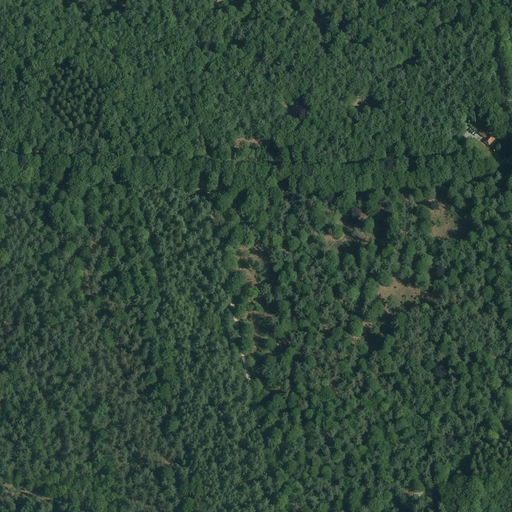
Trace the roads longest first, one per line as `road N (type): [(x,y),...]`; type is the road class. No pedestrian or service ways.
road 1 (tertiary): [(0,174),(301,183),(430,175),(511,160)]
road 2 (track): [(279,511),(205,178)]
road 3 (track): [(180,46),(29,67),(0,81)]
road 4 (track): [(363,507),(499,472)]
